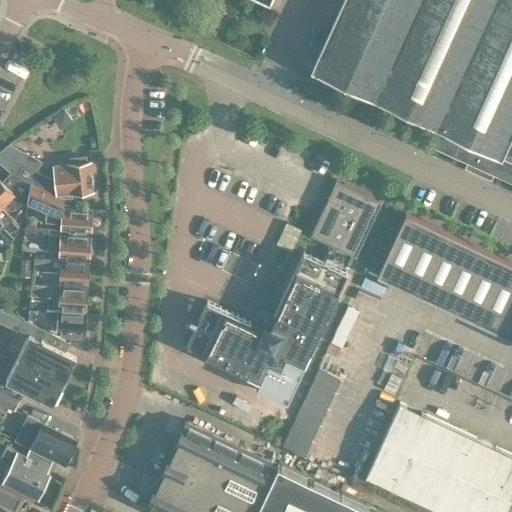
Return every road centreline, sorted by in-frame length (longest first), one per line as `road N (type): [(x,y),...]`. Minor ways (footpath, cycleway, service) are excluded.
road 1 (residential): [(77,511),(132,365),(137,279),(128,119),(139,34)]
road 2 (unclassified): [(511,211),(190,59)]
